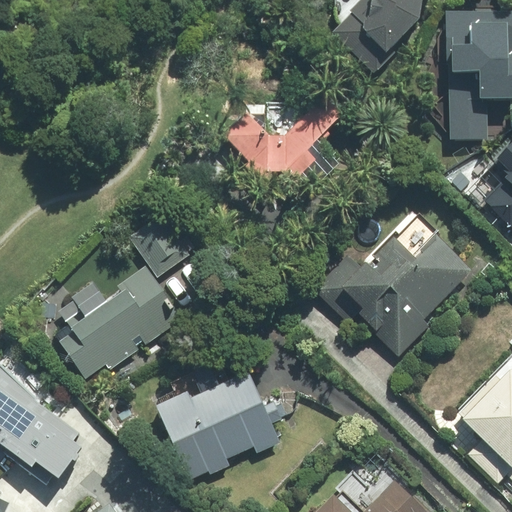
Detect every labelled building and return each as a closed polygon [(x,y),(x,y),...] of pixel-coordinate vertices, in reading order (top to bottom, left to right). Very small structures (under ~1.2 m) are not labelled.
[(341,0),(339,2),(332,35),(375,78),(421,33),(426,0),(341,0)] [(511,14),(443,18),(448,146),(488,146),(486,106),(511,105),(511,14)] [(343,120),(323,104),(242,106),(225,144),(246,166),(243,173),(286,212),(335,170),(314,145),(343,120)] [(511,148),(470,191),(511,232),(511,148)] [(165,223),(133,245),(155,278),(190,257),(165,223)] [(362,271),(345,254),(311,292),(346,326),(356,317),(397,359),(479,278),(437,240),(415,264),(392,242),(362,271)] [(145,270),(51,336),(83,386),(182,324),(145,270)] [(245,366),(153,404),(186,482),(276,443),(245,366)] [(94,442),(0,372),(0,464),(51,500),(94,442)] [(498,379),(457,420),(480,444),(467,455),(498,486),(506,478),(511,484),(511,375),(507,376),(501,382),(498,379)] [(362,511),(340,511),(328,501),(317,511),(429,511),(391,481),(362,511)]
